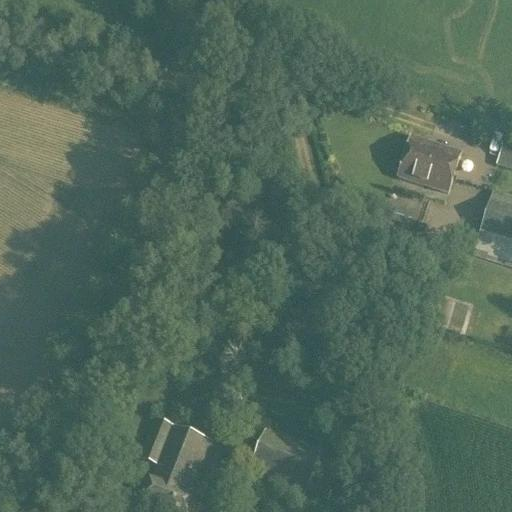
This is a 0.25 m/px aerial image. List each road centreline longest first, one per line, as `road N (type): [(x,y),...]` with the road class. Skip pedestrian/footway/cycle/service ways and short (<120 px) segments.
road 1 (unclassified): [(39,511),(226,0)]
road 2 (track): [(214,32),(256,52),(280,80),(400,511)]
